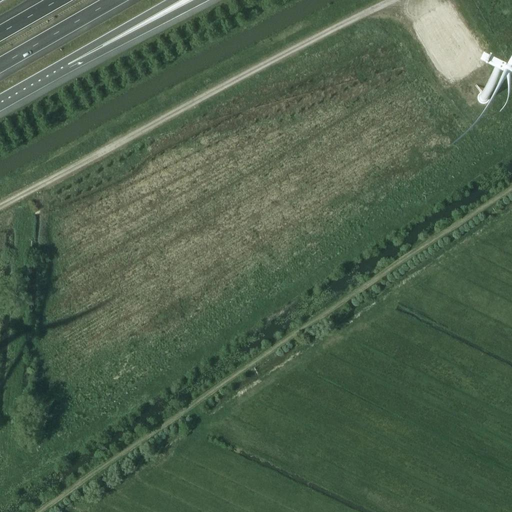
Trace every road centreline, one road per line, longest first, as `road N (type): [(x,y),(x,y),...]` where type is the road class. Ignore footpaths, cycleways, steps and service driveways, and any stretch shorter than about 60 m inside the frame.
road 1 (track): [(511,187),(41,511)]
road 2 (motorway): [(67,65),(198,0)]
road 3 (motorway): [(0,66),(115,0)]
road 4 (motorway): [(67,65),(175,0)]
